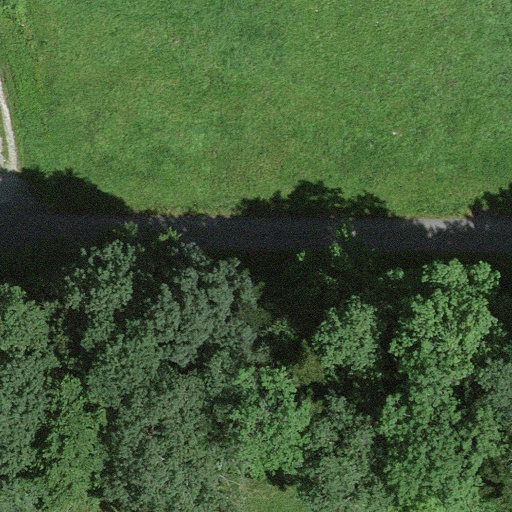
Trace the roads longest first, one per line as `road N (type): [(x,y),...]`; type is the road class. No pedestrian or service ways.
road 1 (unclassified): [(511,247),(0,240)]
road 2 (track): [(0,109),(9,242)]
